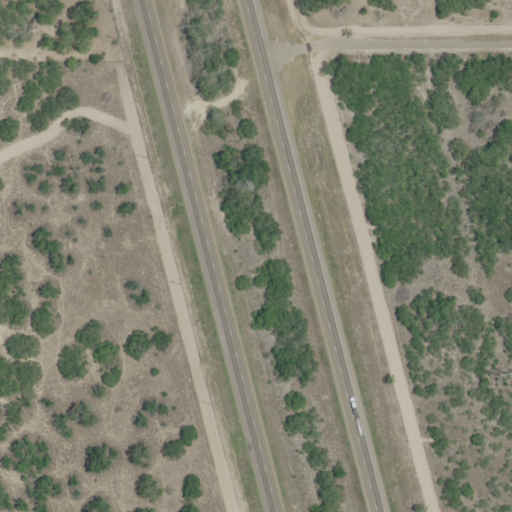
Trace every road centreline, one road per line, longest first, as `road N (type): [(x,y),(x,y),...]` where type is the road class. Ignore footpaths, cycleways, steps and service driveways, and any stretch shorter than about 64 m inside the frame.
road 1 (trunk): [(148,0),(286,511)]
road 2 (trunk): [(381,511),(245,0)]
road 3 (residential): [(259,55),(343,44),(511,46)]
